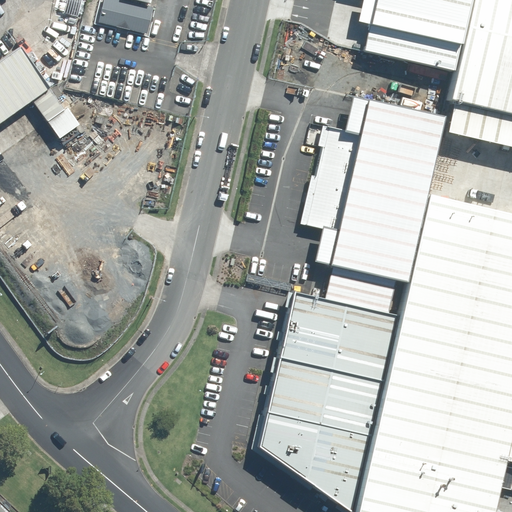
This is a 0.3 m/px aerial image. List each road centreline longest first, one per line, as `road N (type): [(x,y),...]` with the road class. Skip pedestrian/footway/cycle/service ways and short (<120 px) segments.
road 1 (unclassified): [(71,447),(172,321),(248,0)]
road 2 (unknown): [(197,228),(53,188)]
